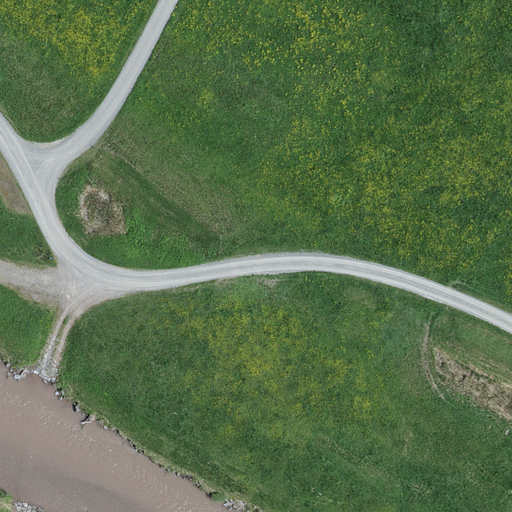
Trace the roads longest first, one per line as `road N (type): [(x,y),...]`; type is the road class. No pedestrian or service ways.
road 1 (track): [(511,327),(393,279),(286,258),(106,290),(75,269),(0,131)]
road 2 (track): [(29,175),(78,143),(172,0)]
